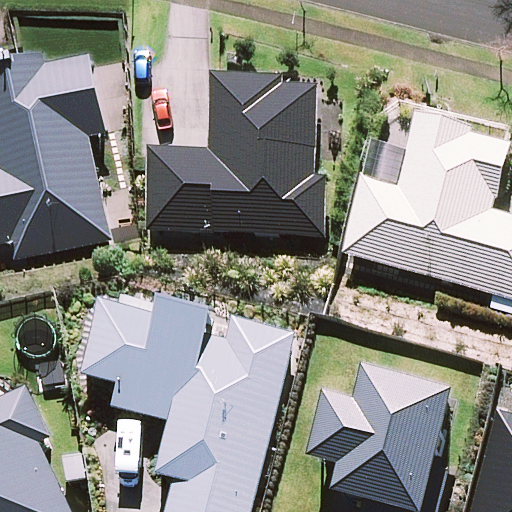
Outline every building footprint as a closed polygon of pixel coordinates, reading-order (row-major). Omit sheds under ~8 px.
[(107,142),(92,63),(0,80),(0,252),(14,250),(16,263),(111,245),(92,145),(107,142)] [(319,90),(218,85),(214,160),(155,158),(152,236),(325,243),(328,183),(315,183),(319,90)] [(511,159),(511,150),(389,121),(378,167),(409,174),(403,200),(367,191),(350,263),(511,302),(511,226),(497,223),(511,159)] [(211,349),(217,326),(124,304),(121,317),(106,313),(89,386),(124,394),(119,417),(175,431),(162,484),(180,488),(174,511),(256,511),(297,345),(236,330),(231,353),(211,349)] [(432,511),(459,410),(369,387),(361,420),(333,413),(318,475),(347,483),(341,509),(352,511),(432,511)] [(31,396),(0,411),(0,511),(71,511),(41,448),(53,442),(31,396)] [(511,511),(511,425),(503,423),(480,511),(511,511)]
